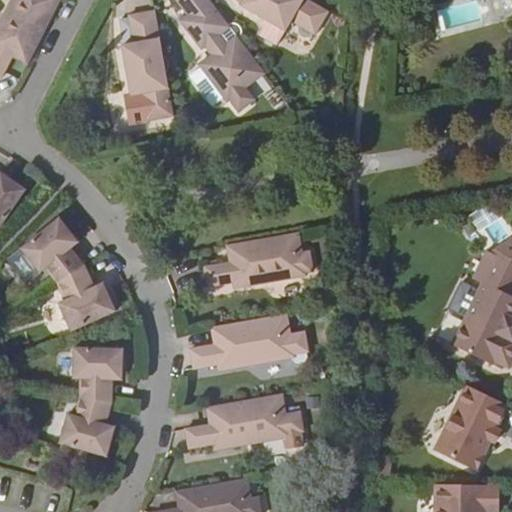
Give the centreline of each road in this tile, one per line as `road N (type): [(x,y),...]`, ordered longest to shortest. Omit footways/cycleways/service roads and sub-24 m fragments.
road 1 (residential): [(12,137),(98,213),(147,290),(159,357),(147,438),(121,511)]
road 2 (residential): [(82,0),(12,137)]
